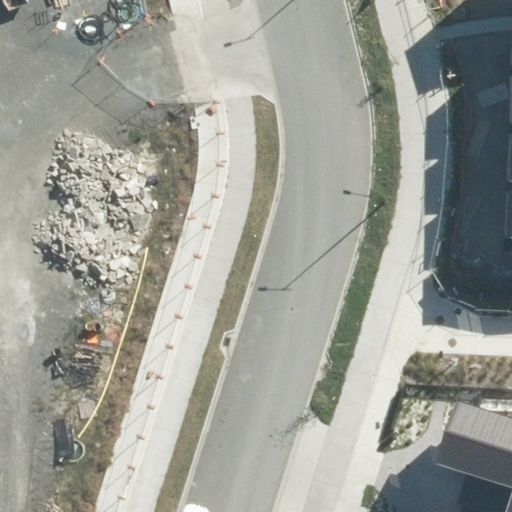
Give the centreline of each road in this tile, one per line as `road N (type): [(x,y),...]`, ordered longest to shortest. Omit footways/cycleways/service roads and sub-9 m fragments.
road 1 (tertiary): [(242,511),(324,224),(335,100),(323,51)]
road 2 (residential): [(0,121),(323,51)]
